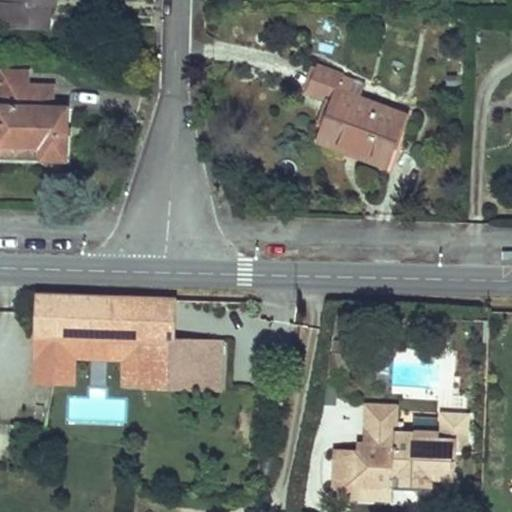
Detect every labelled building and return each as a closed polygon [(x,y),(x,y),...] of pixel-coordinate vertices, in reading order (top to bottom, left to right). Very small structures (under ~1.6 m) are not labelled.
[(0,0),(0,25),(51,28),(50,0),(0,0)] [(358,156),(388,167),(408,116),(339,89),(346,74),(320,65),(310,91),(334,101),(322,131),(361,148),(358,156)] [(44,145),(44,159),(70,160),(70,108),(55,107),(55,87),(30,86),(30,72),(4,71),(4,83),(3,106),(3,111),(2,145),(44,145)] [(2,145),(3,111),(0,110),(0,158),(44,159),(44,145),(2,145)] [(361,148),(322,131),(319,141),(358,156),(361,148)] [(176,302),(41,296),(39,337),(113,341),(145,342),(143,389),(171,390),(220,393),(223,343),(175,341),(176,302)] [(113,341),(39,337),(38,356),(112,359),(113,341)] [(126,360),(125,389),(143,389),(145,342),(113,341),(112,359),(126,360)] [(331,349),(328,381),(349,382),(351,351),(331,349)] [(435,361),(394,359),(392,388),(434,390),(435,361)] [(396,434),(398,407),(367,406),(365,446),(372,446),(373,437),(396,438),(396,434)] [(439,408),(437,440),(457,441),(456,450),(469,451),(471,410),(439,408)] [(394,477),(455,480),(456,450),(457,441),(437,440),(434,446),(419,445),(415,439),(415,435),(396,434),(396,438),(373,437),(372,446),(365,446),(359,445),(359,451),(342,450),(341,460),(336,460),(335,481),(356,482),(356,487),(394,489),(394,477)] [(394,477),(394,489),(454,491),(455,480),(394,477)]
